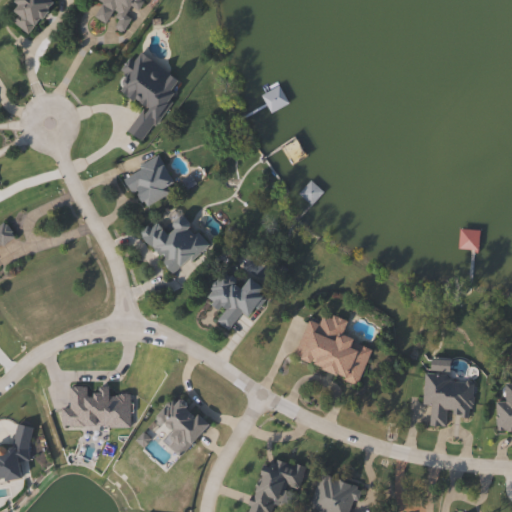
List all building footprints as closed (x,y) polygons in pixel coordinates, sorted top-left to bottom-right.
[(48,0),(21,34),(5,21),(10,16),(1,9),(8,0),(48,0)] [(139,0),(135,11),(125,7),(121,15),(126,18),(119,33),(104,27),(105,25),(89,18),(96,1),(93,0),(139,0)] [(177,82),(137,143),(119,131),(136,106),(109,88),(133,53),(177,82)] [(169,183),(164,185),(167,192),(138,209),(119,174),(153,155),(169,183)] [(204,243),(171,274),(141,243),(174,212),(204,243)] [(236,312),(224,330),(211,321),(218,311),(200,298),(219,271),(238,284),(241,279),(263,294),(245,319),(236,312)] [(353,383),(289,358),(304,320),(314,324),(318,313),(342,322),(336,335),(367,347),(353,383)] [(417,404),(420,374),(469,378),(465,417),(442,415),(441,427),(424,425),(426,405),(417,404)] [(183,449),(150,421),(171,396),(205,425),(183,449)] [(511,398),(511,430),(491,431),(491,399),(511,398)] [(244,511),(256,466),(264,468),(266,457),(301,466),(295,491),(276,486),(268,511),(244,511)] [(303,511),(316,473),(356,485),(347,511),(303,511)]
